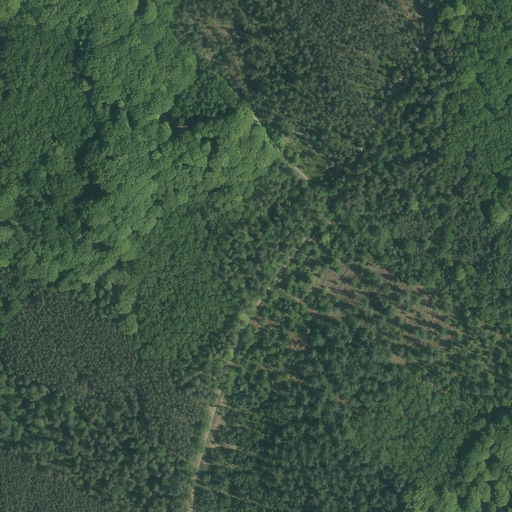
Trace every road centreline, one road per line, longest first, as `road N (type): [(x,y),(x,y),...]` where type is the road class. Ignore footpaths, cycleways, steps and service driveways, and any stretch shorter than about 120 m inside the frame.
road 1 (track): [(333,198),(237,338),(197,462),(191,511)]
road 2 (track): [(155,2),(286,159),(333,198)]
road 3 (track): [(333,198),(447,0)]
road 4 (track): [(0,11),(155,2)]
